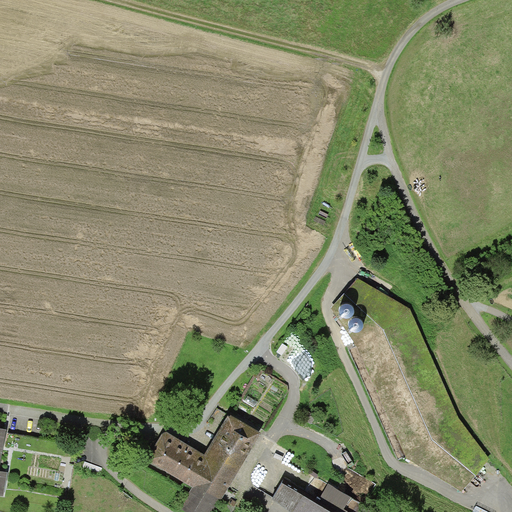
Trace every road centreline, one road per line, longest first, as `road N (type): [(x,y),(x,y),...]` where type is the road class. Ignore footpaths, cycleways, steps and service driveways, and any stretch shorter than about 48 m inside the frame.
road 1 (unclassified): [(448,0),(398,49),(341,224),(313,278),(227,388),(187,426),(113,424)]
road 2 (track): [(390,72),(112,0)]
